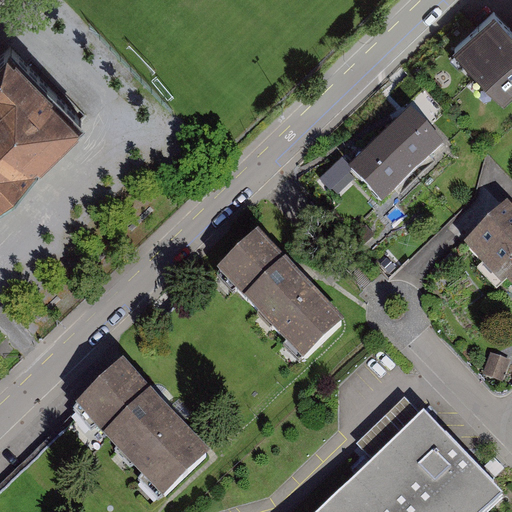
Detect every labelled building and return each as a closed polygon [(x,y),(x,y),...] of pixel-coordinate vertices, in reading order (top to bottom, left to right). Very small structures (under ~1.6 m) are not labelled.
[(511,27),(498,11),(455,49),(506,106),(511,101),(511,27)] [(0,215),(79,139),(4,60),(0,63),(0,215)] [(416,113),(354,172),(388,208),(451,149),(416,113)] [(511,213),(471,251),(505,286),(510,284),(511,285),(511,213)] [(298,278),(264,242),(223,281),(305,368),(347,330),(298,278)] [(511,364),(511,362),(490,357),(485,379),(508,384),(511,364)] [(132,371),(82,418),(166,506),(215,459),(132,371)] [(483,479),(424,423),(329,511),(499,511),(509,503),(483,479)]
